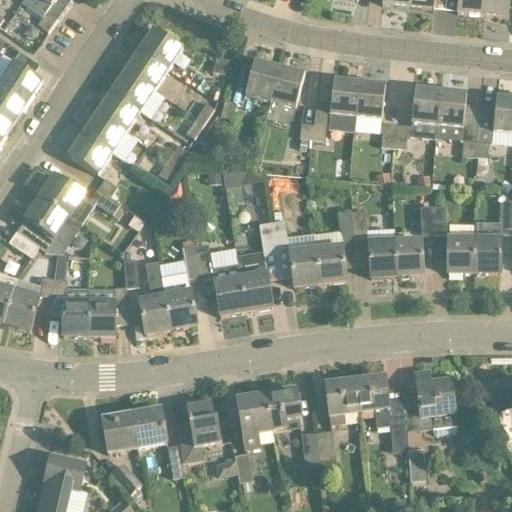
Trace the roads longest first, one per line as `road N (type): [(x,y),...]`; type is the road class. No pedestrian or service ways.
road 1 (tertiary): [(511,334),(405,338),(156,375),(38,373)]
road 2 (residential): [(511,63),(315,40),(192,0)]
road 3 (residential): [(0,191),(127,0)]
road 4 (residential): [(38,373),(4,511)]
